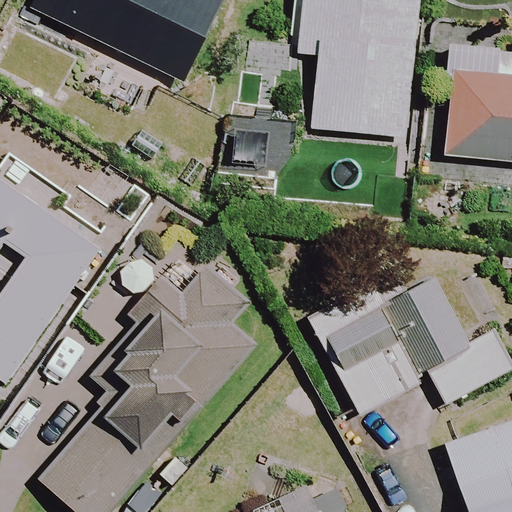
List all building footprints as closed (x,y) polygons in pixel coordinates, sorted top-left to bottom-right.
[(35,0),(29,14),(17,38),(69,62),(80,38),(181,87),(222,1),(220,0),(35,0)] [(300,0),(298,55),(314,56),(313,83),(301,83),(299,133),(401,139),(406,139),(413,0),(300,0)] [(511,57),(499,57),(497,80),(451,76),(445,162),(511,166),(511,57)] [(0,389),(95,254),(0,186),(0,261),(15,272),(0,292),(0,389)] [(423,269),(371,296),(309,330),(357,420),(429,382),(443,409),(510,374),(488,332),(463,345),(423,269)] [(243,305),(202,271),(179,300),(157,282),(85,372),(114,395),(39,488),(68,511),(132,511),(262,352),(228,324),(243,305)] [(511,511),(511,424),(437,451),(458,511),(511,511)]
